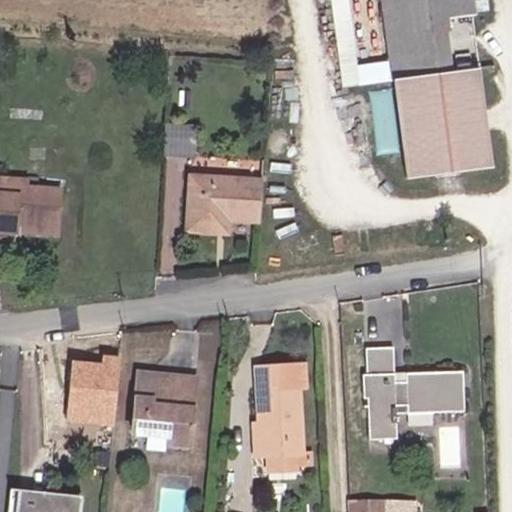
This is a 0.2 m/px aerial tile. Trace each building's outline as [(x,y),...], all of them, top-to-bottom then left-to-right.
[(383,65),(356,68),(348,0),(331,0),(339,69),(341,88),(385,84),(448,77),(443,39),(380,45),(383,65)] [(462,0),(375,0),(380,45),(443,39),(467,36),(462,0)] [(472,75),(385,84),(395,183),(482,174),(472,75)] [(190,119),(159,117),(157,147),(188,149),(190,119)] [(187,201),(186,220),(214,221),(215,201),(226,201),(257,203),(258,170),(188,167),(187,182),(199,183),(198,202),(187,201)] [(199,183),(187,182),(187,201),(198,202),(199,183)] [(0,247),(8,248),(8,240),(27,241),(26,249),(55,249),(57,193),(21,192),(21,185),(0,184),(0,247)] [(225,221),(226,201),(215,201),(214,221),(225,221)] [(467,407),(463,364),(397,369),(395,344),(370,345),(371,371),(361,371),(362,404),(373,405),(375,436),(399,434),(398,404),(412,402),(412,411),(467,407)] [(270,448),(271,448),(300,446),(306,445),(302,376),(307,376),(305,350),(257,353),(258,360),(267,360),(268,379),(261,379),(266,416),(270,448)] [(168,443),(191,445),(196,377),(139,372),(135,432),(169,436),(168,443)] [(259,448),(270,448),(266,416),(258,417),(259,448)] [(301,461),(300,446),(271,448),(273,463),(301,461)] [(44,504),(80,507),(81,497),(7,489),(4,511),(15,511),(16,509),(44,511),(44,504)] [(366,511),(367,498),(353,497),(353,511),(366,511)]
